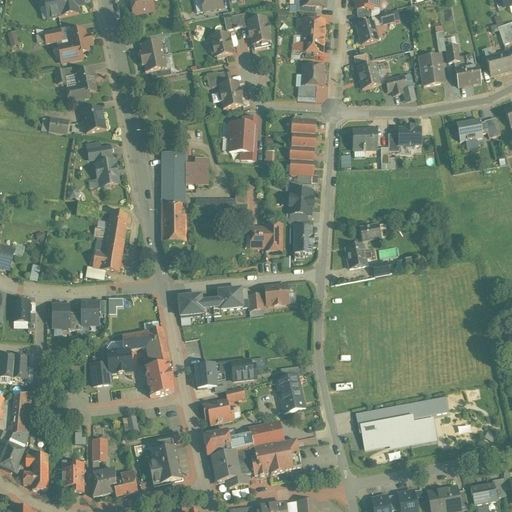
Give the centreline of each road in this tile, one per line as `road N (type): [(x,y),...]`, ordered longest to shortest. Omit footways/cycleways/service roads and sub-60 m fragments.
road 1 (residential): [(164,287),(108,0)]
road 2 (residential): [(349,486),(319,359),(322,275)]
road 3 (residential): [(511,91),(440,111),(336,111)]
road 4 (unknown): [(330,187),(198,172),(190,155),(194,137)]
road 5 (residential): [(0,283),(41,292),(164,287)]
road 6 (residential): [(511,456),(349,486)]
road 7 (residential): [(322,275),(336,111)]
road 8 (residential): [(164,287),(322,275)]
road 9 (residential): [(349,486),(210,507)]
road 10 (residential): [(336,111),(261,105),(243,52)]
